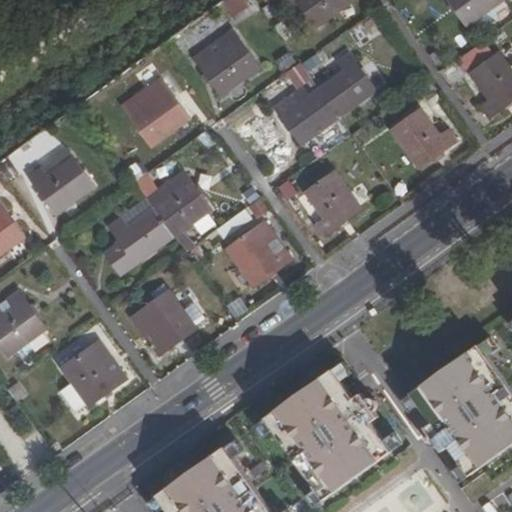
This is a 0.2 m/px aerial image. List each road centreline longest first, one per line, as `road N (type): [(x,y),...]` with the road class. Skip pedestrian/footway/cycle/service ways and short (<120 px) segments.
road 1 (tertiary): [(34,511),(511,177)]
road 2 (track): [(0,71),(97,0)]
